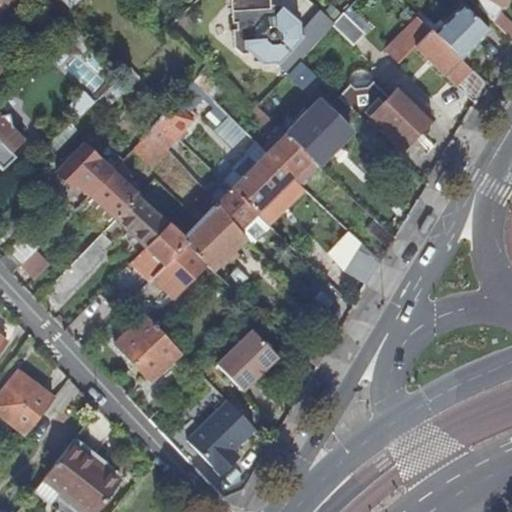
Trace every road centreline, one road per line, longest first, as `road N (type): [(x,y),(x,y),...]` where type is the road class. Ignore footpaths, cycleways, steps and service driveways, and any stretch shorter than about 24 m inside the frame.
road 1 (residential): [(0,282),(214,511)]
road 2 (tertiary): [(416,284),(274,511)]
road 3 (primary): [(511,365),(421,403),(380,430)]
road 4 (tertiary): [(511,310),(468,309),(435,319),(400,351)]
road 5 (tertiary): [(486,183),(416,284)]
